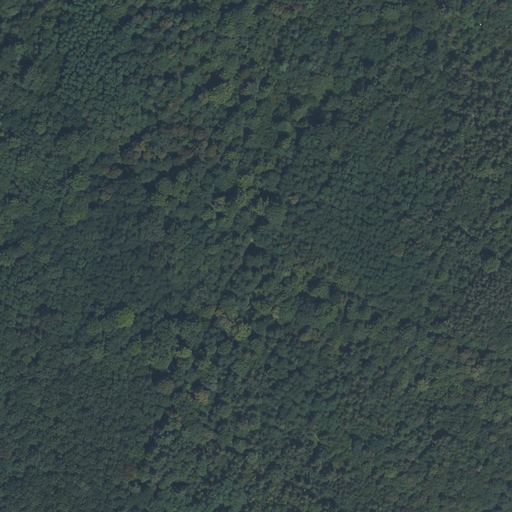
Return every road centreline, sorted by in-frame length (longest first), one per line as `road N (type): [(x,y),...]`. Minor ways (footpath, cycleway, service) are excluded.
road 1 (track): [(0,301),(160,385),(279,171)]
road 2 (track): [(242,237),(511,375)]
road 3 (track): [(160,385),(104,511)]
